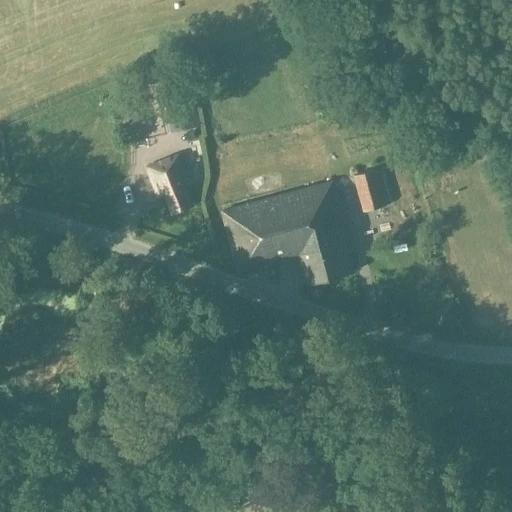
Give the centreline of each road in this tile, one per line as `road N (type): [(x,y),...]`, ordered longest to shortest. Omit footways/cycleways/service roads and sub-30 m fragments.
road 1 (unclassified): [(0,211),(404,343),(511,357)]
road 2 (track): [(215,449),(338,386),(412,511)]
road 3 (track): [(215,449),(96,511)]
